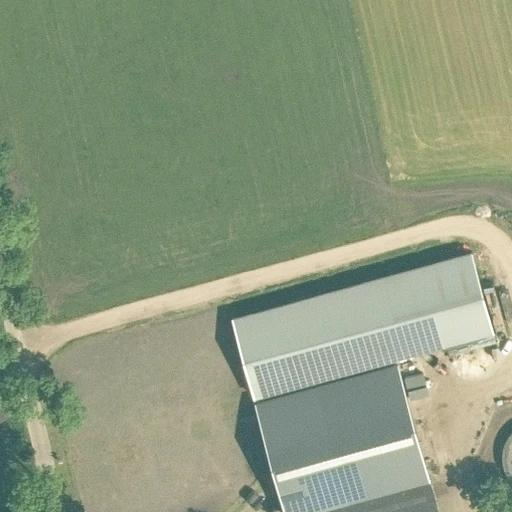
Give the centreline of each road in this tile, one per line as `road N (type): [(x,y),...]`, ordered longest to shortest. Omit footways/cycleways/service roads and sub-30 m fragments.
road 1 (track): [(17,345),(467,222),(492,245),(511,314)]
road 2 (tertiary): [(57,511),(0,268)]
